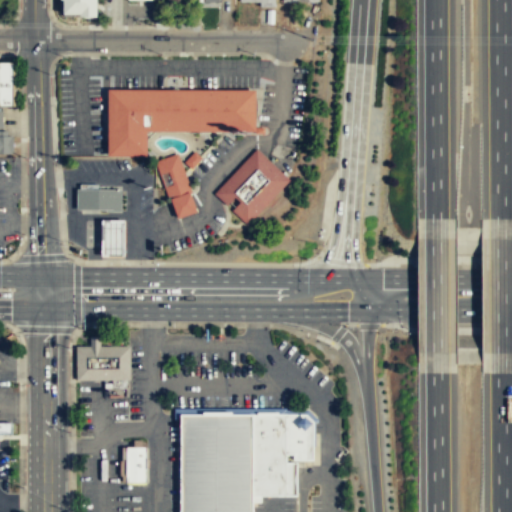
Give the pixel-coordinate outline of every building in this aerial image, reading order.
[(96,0),(60,0),(60,16),(96,16),(96,0)] [(0,103),(13,103),(14,60),(0,60),(0,103)] [(108,87),(257,88),(256,130),(147,129),(147,154),(108,154),(108,87)] [(0,152),(13,152),(13,134),(7,134),(7,129),(0,129),(0,152)] [(247,224),(290,179),(257,148),(214,193),(227,205),(235,197),(240,202),(232,210),(247,224)] [(183,162),(189,169),(201,158),(194,151),(183,162)] [(156,163),(175,219),(197,212),(178,156),(156,163)] [(122,210),(122,188),(77,188),(77,208),(98,208),(106,209),(106,210),(122,210)] [(125,255),(125,224),(125,218),(102,218),(102,255),(125,255)] [(76,345),(90,345),(90,339),(90,336),(95,335),(100,336),(100,338),(100,345),(130,345),(130,379),(77,379),(76,345)] [(254,511),(254,495),(255,413),(182,413),(182,511),(254,511)] [(298,495),(298,461),(287,461),(288,454),(287,413),(255,413),(254,495),(298,495)] [(314,459),(314,421),(307,413),(287,413),(288,454),(294,454),(294,460),(314,459)] [(0,421),(12,421),(12,433),(0,433),(0,421)] [(147,446),(126,446),(127,481),(147,481),(147,446)]
